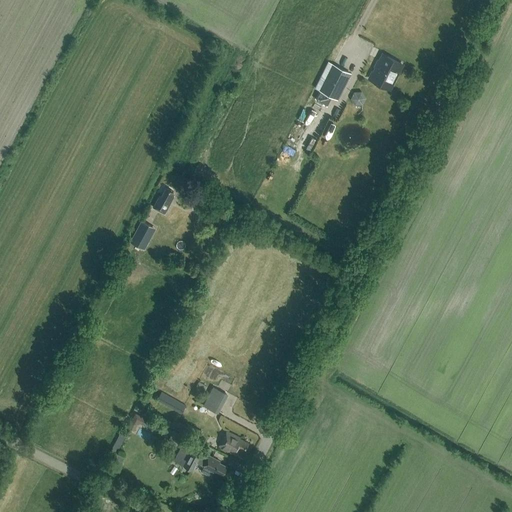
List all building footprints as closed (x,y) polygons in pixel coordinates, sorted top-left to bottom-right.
[(387,56),(384,63),(379,61),(370,79),(389,88),(386,86),(392,74),(395,75),(401,64),(387,56)] [(334,65),(316,100),(327,105),(332,96),(337,98),(350,73),(334,65)] [(355,104),(367,104),(367,90),(355,91),(355,104)] [(164,213),(174,196),(171,194),(173,191),(166,187),(161,196),(159,195),(153,207),(164,213)] [(140,220),(137,225),(129,241),(143,249),(154,227),(140,220)] [(169,361),(163,358),(159,366),(164,369),(169,361)] [(206,386),(199,382),(196,387),(203,392),(206,386)] [(226,393),(213,386),(210,391),(203,405),(217,412),(226,393)] [(186,405),(162,391),(157,400),(181,413),(186,405)] [(187,426),(173,420),(172,422),(149,411),(147,414),(196,437),(200,430),(188,424),(187,426)] [(147,427),(150,420),(136,413),(128,427),(134,430),(138,424),(140,423),(147,427)] [(151,428),(166,434),(169,427),(155,421),(151,428)] [(244,449),(248,441),(239,437),(240,436),(226,429),(218,445),(229,451),(230,449),(237,452),(240,447),(244,449)] [(167,441),(181,448),(185,439),(171,432),(167,441)] [(121,462),(124,456),(116,452),(113,458),(121,462)] [(199,456),(190,452),(183,466),(192,471),(196,463),(202,465),(202,466),(203,466),(201,471),(211,476),(214,471),(215,472),(215,470),(222,474),(226,466),(219,462),(220,461),(207,455),(206,457),(200,454),(199,456)]
